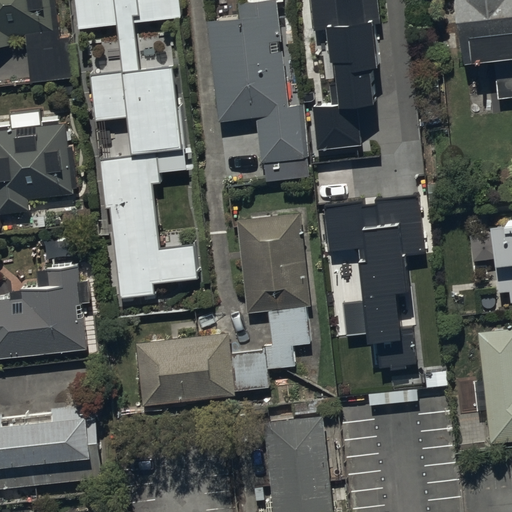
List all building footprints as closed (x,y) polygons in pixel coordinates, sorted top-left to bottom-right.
[(0,0),(0,46),(13,45),(12,36),(29,34),(34,81),(78,77),(73,37),(63,38),(59,0),(0,0)] [(178,66),(144,70),(138,22),(184,17),(181,0),(78,0),(82,29),(121,25),(126,70),(93,74),(99,122),(131,118),(136,155),(103,158),(109,209),(114,208),(125,299),(160,295),(159,285),(202,280),(198,245),(164,249),(157,184),(165,183),(164,172),(190,169),(178,66)] [(212,22),(222,123),(259,119),(264,165),(267,164),(269,182),(312,178),(310,156),(312,156),(307,106),(293,107),(287,51),(283,51),(282,43),(286,42),(281,0),(264,0),(241,2),(243,18),(212,22)] [(317,108),(321,149),(364,145),(361,108),(380,106),(377,69),(384,68),(379,24),(385,24),(382,0),(313,0),(317,31),(332,30),(336,64),(340,64),(342,84),(333,85),(336,106),(317,108)] [(511,0),(460,0),(468,67),(497,64),(501,100),(511,98),(511,0)] [(0,210),(1,215),(34,212),(32,200),(78,195),(78,189),(82,189),(77,145),(73,146),(70,123),(63,124),(63,119),(45,121),(43,109),(12,112),(13,126),(0,127),(0,210)] [(368,201),(329,205),(334,251),(364,248),(370,302),(347,304),(351,336),(374,333),(375,345),(381,344),(384,369),(395,368),(395,372),(411,370),(411,366),(421,365),(417,328),(407,329),(404,296),(417,294),(412,257),(429,255),(422,195),(380,200),(380,203),(368,205),(368,201)] [(240,220),(250,314),(272,312),(310,307),(315,307),(304,213),(240,220)] [(511,227),(498,229),(501,257),(498,258),(502,294),(511,292),(511,227)] [(25,299),(0,301),(0,359),(92,351),(87,304),(94,303),(92,281),(84,282),(82,266),(51,269),(52,286),(24,289),(25,299)] [(310,307),(272,312),(275,345),(265,346),(266,351),(235,354),(239,392),(273,388),(271,370),(299,367),(296,346),(314,344),(310,307)] [(511,329),(481,333),(487,380),(477,381),(480,412),(490,411),(494,445),(511,443),(511,329)] [(233,333),(139,343),(146,407),(239,397),(239,392),(235,354),(233,333)] [(57,423),(33,425),(39,486),(108,479),(100,404),(55,409),(57,423)] [(0,415),(0,490),(39,486),(33,425),(7,428),(6,415),(0,415)]
